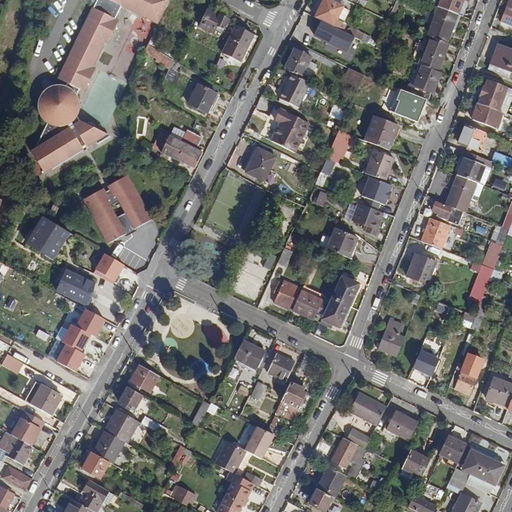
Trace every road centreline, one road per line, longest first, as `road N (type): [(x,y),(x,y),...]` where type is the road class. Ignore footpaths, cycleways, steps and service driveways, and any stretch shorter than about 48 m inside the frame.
road 1 (residential): [(490,0),(348,364)]
road 2 (residential): [(160,275),(278,24)]
road 3 (residential): [(26,511),(160,275)]
road 4 (residential): [(348,364),(160,275)]
road 5 (residential): [(511,442),(348,364)]
road 6 (residential): [(348,364),(271,511)]
